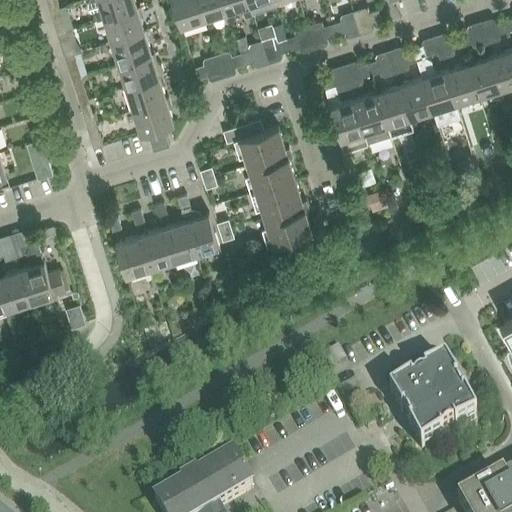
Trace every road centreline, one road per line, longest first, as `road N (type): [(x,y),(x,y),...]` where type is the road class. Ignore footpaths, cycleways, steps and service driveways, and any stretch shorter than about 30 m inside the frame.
road 1 (residential): [(79,193),(178,154),(212,96),(285,70)]
road 2 (residential): [(285,70),(495,0)]
road 3 (residential): [(333,219),(285,70)]
road 4 (unclassified): [(421,511),(415,501),(511,447)]
